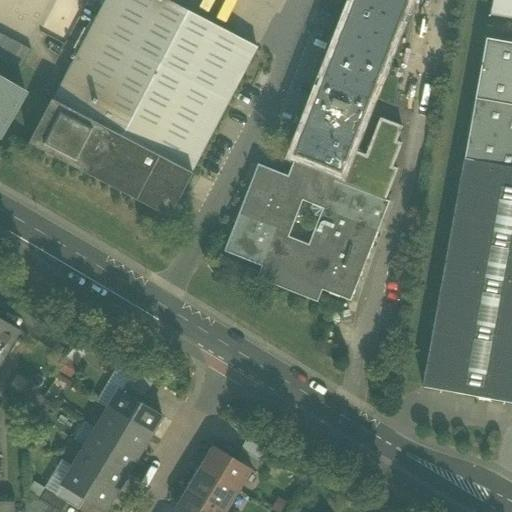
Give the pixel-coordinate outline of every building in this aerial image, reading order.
[(256,49),(177,6),(164,0),(107,0),(54,101),(191,173),(256,49)] [(339,172),(341,173),(350,150),(407,0),(354,0),(295,155),(303,158),(339,172)] [(511,0),(492,0),(490,15),(511,18),(511,0)] [(31,50),(21,45),(11,40),(0,35),(0,34),(0,59),(11,65),(21,70),(31,50)] [(511,43),(486,39),(423,387),(511,403),(511,43)] [(0,137),(0,138),(25,94),(0,79),(0,137)] [(193,174),(191,173),(54,101),(52,100),(29,144),(170,218),(193,174)] [(341,173),(339,172),(335,181),(386,201),(398,170),(392,168),(401,145),(396,143),(402,128),(380,119),(366,156),(350,150),(341,173)] [(390,203),(386,201),(335,181),(339,172),(303,158),(295,180),(258,166),(224,252),(262,267),(257,279),(317,303),(321,291),(350,302),(390,203)] [(0,360),(13,339),(8,336),(13,329),(17,331),(18,330),(0,318),(0,360)] [(8,336),(13,339),(17,331),(13,329),(8,336)] [(383,373),(395,375),(397,361),(386,359),(383,373)] [(133,370),(126,381),(148,394),(155,383),(133,370)] [(142,404),(148,394),(126,381),(121,390),(142,404)] [(121,390),(109,410),(150,435),(145,431),(150,424),(155,427),(162,416),(142,404),(121,390)] [(109,410),(97,429),(139,454),(134,450),(138,443),(143,446),(150,435),(109,410)] [(145,431),(150,435),(155,427),(150,424),(145,431)] [(97,429),(86,448),(127,473),(122,469),(127,462),(132,465),(139,454),(97,429)] [(239,448),(241,449),(260,461),(267,451),(245,438),(239,448)] [(134,450),(139,454),(143,446),(138,443),(134,450)] [(213,447),(200,468),(238,491),(251,469),(234,460),(213,447)] [(86,448),(74,467),(116,492),(116,491),(111,488),(115,481),(120,484),(127,473),(86,448)] [(254,471),(260,461),(241,449),(234,460),(251,469),(254,471)] [(122,469),(127,473),(132,465),(127,462),(122,469)] [(109,503),(116,492),(74,467),(62,486),(85,500),(99,508),(104,500),(109,503)] [(200,468),(188,488),(225,511),(238,491),(200,468)] [(111,488),(116,491),(120,484),(115,481),(111,488)] [(69,503),(79,509),(85,500),(62,486),(56,496),(69,503)] [(224,511),(225,511),(188,488),(175,509),(179,511),(224,511)] [(56,509),(60,511),(63,511),(69,503),(56,496),(47,490),(41,500),(56,509)] [(26,491),(26,511),(53,511),(56,509),(41,500),(26,491)] [(104,500),(99,508),(104,511),(109,503),(104,500)]
